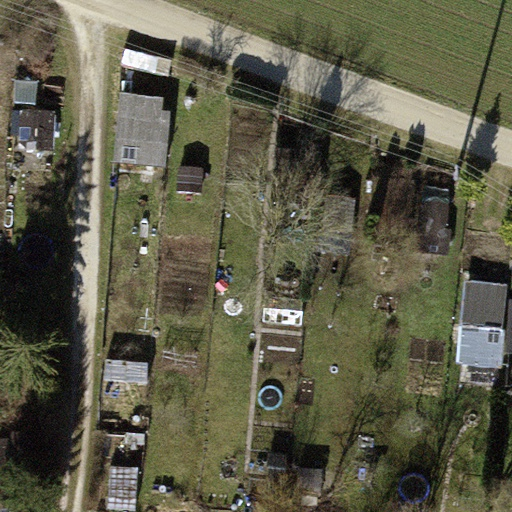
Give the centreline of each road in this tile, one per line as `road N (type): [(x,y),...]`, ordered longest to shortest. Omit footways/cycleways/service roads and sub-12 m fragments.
road 1 (track): [(93,4),(59,511)]
road 2 (track): [(511,152),(82,0)]
